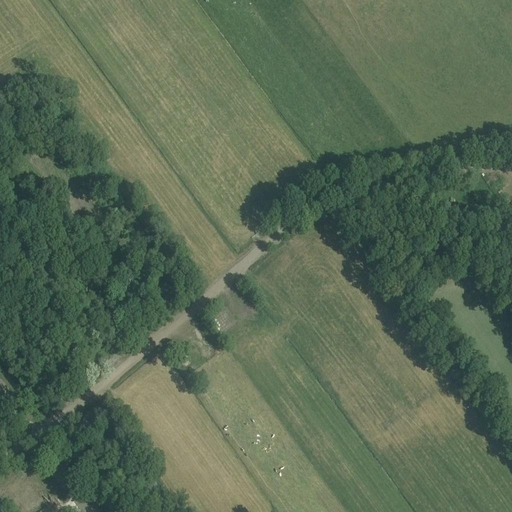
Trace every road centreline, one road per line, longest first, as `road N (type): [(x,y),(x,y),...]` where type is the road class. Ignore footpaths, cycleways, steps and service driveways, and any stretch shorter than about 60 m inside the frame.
road 1 (track): [(0,463),(333,193)]
road 2 (track): [(333,193),(511,442)]
road 3 (track): [(333,193),(511,161)]
road 4 (unclassified): [(88,511),(0,390)]
